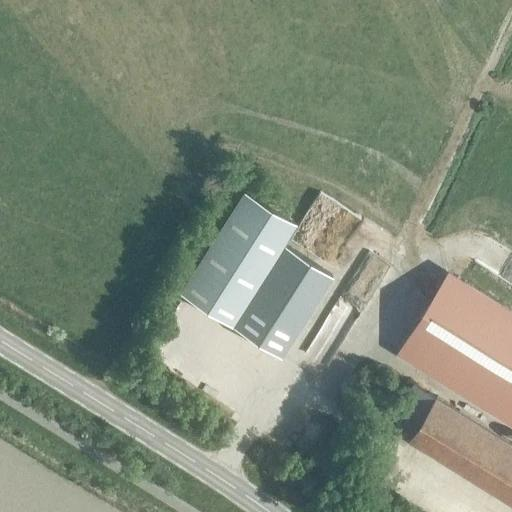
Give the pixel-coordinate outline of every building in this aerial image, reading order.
[(179,291),(233,325),(283,243),(295,223),(244,190),(179,291)] [(345,224),(344,222),(343,220),(342,218),(340,216),(338,214),(336,213),(333,212),(331,211),(329,210),(326,210),(324,210),(321,211),(319,212),(316,213),(314,214),(312,216),(310,217),(309,219),(308,221),(306,224),(306,226),(305,229),(305,231),(305,234),(306,236),(307,239),(308,241),(309,243),(311,245),(313,247),(315,248),(317,249),(319,250),(321,251),(324,251),(326,252),(329,251),(331,251),(334,250),(336,249),(338,248),(340,246),(341,244),(343,242),(344,240),(345,238),(346,236),(346,234),(346,231),(346,229),(346,226),(345,224)] [(280,355),(332,274),(284,244),(233,325),(280,355)] [(511,312),(448,272),(401,349),(511,418),(511,312)] [(511,500),(511,441),(415,381),(400,406),(405,409),(394,427),(511,500)]
